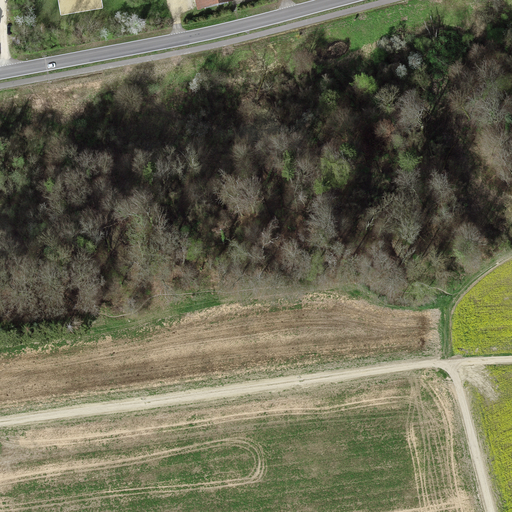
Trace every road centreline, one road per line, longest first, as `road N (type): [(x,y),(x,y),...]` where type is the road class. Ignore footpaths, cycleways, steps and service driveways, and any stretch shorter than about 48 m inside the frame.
road 1 (track): [(0,422),(425,363),(511,359)]
road 2 (secondary): [(344,0),(218,33),(0,72)]
road 3 (track): [(491,511),(449,362)]
